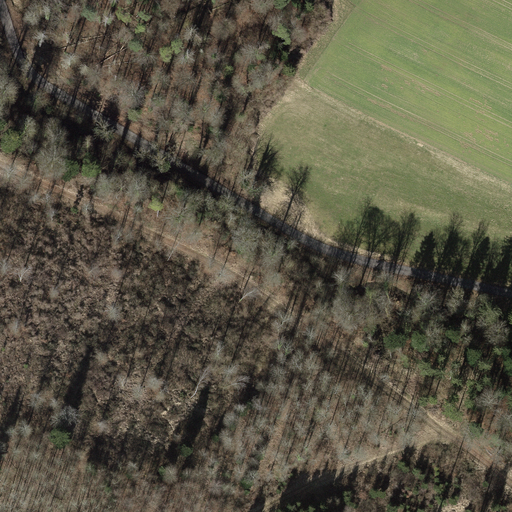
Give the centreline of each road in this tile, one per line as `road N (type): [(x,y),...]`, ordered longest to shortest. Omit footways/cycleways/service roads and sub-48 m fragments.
road 1 (unclassified): [(511,293),(349,256),(289,229),(34,78),(0,0)]
road 2 (track): [(0,162),(249,282),(511,478)]
road 3 (track): [(455,432),(369,456),(258,511)]
